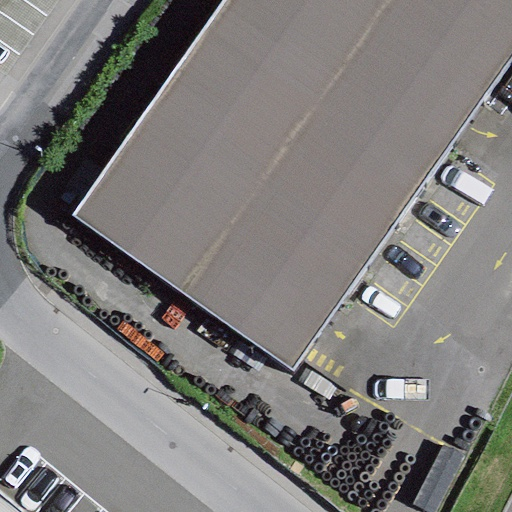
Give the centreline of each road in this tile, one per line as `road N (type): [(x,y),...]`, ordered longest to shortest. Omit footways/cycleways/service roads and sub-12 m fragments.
road 1 (residential): [(0,281),(264,511)]
road 2 (residential): [(107,0),(0,153)]
